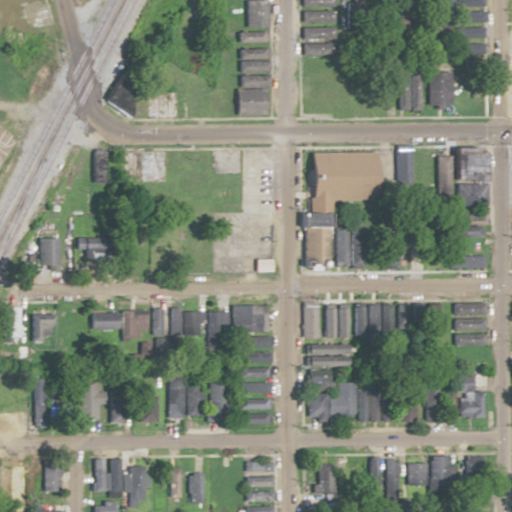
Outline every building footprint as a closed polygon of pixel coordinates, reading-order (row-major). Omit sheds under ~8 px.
[(266,0),(243,0),(243,31),(235,31),(235,115),(262,115),(262,88),(266,88),(266,0)] [(297,0),(299,55),(327,54),(327,40),(332,40),(331,24),(333,24),(332,0),(297,0)] [(449,0),(440,0),(440,22),(449,22),(449,0)] [(454,0),(454,22),(481,22),(481,0),(454,0)] [(424,106),(447,106),(447,72),(424,72),(424,106)] [(416,110),(416,75),(394,75),(394,110),(416,110)] [(173,117),(173,90),(146,90),(146,117),(173,117)] [(409,150),(393,150),(393,182),(409,182),(409,150)] [(372,153),(302,153),(302,228),(300,228),(300,263),(325,263),(325,200),(372,200),(372,153)] [(451,180),(478,180),(478,155),(451,155),(451,180)] [(433,205),(447,205),(447,156),(433,156),(433,205)] [(452,208),(483,208),(483,183),(452,183),(452,208)] [(481,210),(448,210),(448,222),(481,222),(481,210)] [(330,221),(331,267),(363,267),(362,220),(330,221)] [(481,236),(481,225),(445,225),(445,236),(481,236)] [(57,270),(57,238),(36,238),(36,270),(57,270)] [(481,267),(481,255),(448,255),(448,267),(481,267)] [(421,334),(435,334),(435,303),(421,303),(421,334)] [(449,331),(481,331),(481,303),(449,303),(449,331)] [(264,306),(227,306),(227,333),(264,333),(264,306)] [(299,339),(315,339),(315,306),(299,306),(299,339)] [(350,306),(350,336),(374,336),(374,306),(350,306)] [(0,337),(18,337),(18,307),(0,307),(0,337)] [(159,308),(149,308),(149,335),(159,335),(159,308)] [(391,308),(380,308),(380,335),(391,335),(391,308)] [(344,338),(344,309),(320,309),(320,338),(344,338)] [(51,310),(29,310),(29,342),(51,342),(51,310)] [(198,310),(163,311),(163,337),(199,336),(198,310)] [(118,338),(143,338),(143,311),(118,311),(118,338)] [(113,312),(89,312),(89,329),(113,329),(113,312)] [(204,312),(204,341),(223,341),(223,312),(204,312)] [(481,346),(481,333),(449,333),(449,346),(481,346)] [(267,365),(266,365),(266,337),(235,337),(234,425),(267,425),(267,396),(267,365)] [(344,346),(302,346),(302,366),(344,366),(344,346)] [(469,376),(453,376),(453,418),(478,418),(478,392),(469,392),(469,376)] [(180,416),(197,417),(198,379),(165,378),(164,418),(180,418),(180,416)] [(42,380),(29,380),(29,428),(42,428),(42,380)] [(223,380),(204,380),(204,420),(223,420),(223,380)] [(349,384),(333,384),(333,394),(304,394),(303,424),(324,424),(324,418),(349,418),(349,384)] [(434,420),(434,387),(423,387),(423,420),(434,420)] [(393,388),(393,422),(411,422),(411,388),(393,388)] [(379,394),(358,390),(353,419),(375,422),(379,394)] [(78,395),(78,411),(91,411),(91,423),(102,422),(102,394),(78,395)] [(152,423),(152,396),(133,396),(133,423),(152,423)] [(106,422),(118,422),(118,413),(106,413),(106,422)] [(426,456),(426,492),(444,492),(444,456),(426,456)] [(101,460),(89,460),(89,492),(103,492),(103,499),(115,499),(115,460),(101,460)] [(360,491),(374,491),(374,461),(360,461),(360,491)] [(242,473),(269,473),(269,462),(242,462),(242,473)] [(383,494),(393,494),(393,462),(383,462),(383,494)] [(402,494),(421,493),(421,463),(401,463),(402,494)] [(39,464),(39,492),(55,493),(55,464),(39,464)] [(313,468),(315,494),(330,492),(328,467),(313,468)] [(140,500),(140,468),(122,468),(122,500),(140,500)] [(184,504),(199,504),(199,468),(184,468),(184,504)] [(165,498),(177,498),(177,469),(165,469),(165,498)] [(34,473),(25,474),(26,494),(35,494),(34,473)] [(238,502),(238,473),(225,473),(224,502),(238,502)] [(269,488),(269,477),(242,477),(242,488),(269,488)] [(269,492),(242,492),(242,502),(269,502),(269,492)]
